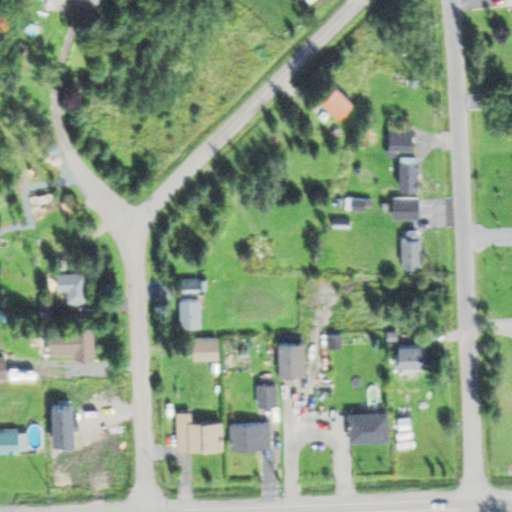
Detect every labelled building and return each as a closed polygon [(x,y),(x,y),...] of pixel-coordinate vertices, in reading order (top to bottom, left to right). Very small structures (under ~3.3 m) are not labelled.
[(342,118),(354,105),(339,90),(327,103),(342,118)] [(395,151),(417,148),(415,128),(393,130),(395,151)] [(420,189),(420,158),(402,158),(402,189),(420,189)] [(421,199),(398,199),(398,218),(420,218),(421,199)] [(407,266),(423,266),(423,233),(407,233),(407,266)] [(71,305),(89,305),(89,273),(56,273),(56,291),(71,291),(71,305)] [(206,291),(205,281),(189,283),(190,293),(206,291)] [(65,300),(48,304),(50,315),(67,311),(65,300)] [(187,300),(187,325),(207,325),(207,300),(187,300)] [(81,351),(81,357),(102,356),(101,326),(55,328),(56,352),(81,351)] [(223,357),(223,338),(199,338),(199,357),(223,357)] [(314,340),(289,340),(289,372),(314,372),(314,340)] [(430,344),(402,344),(402,367),(430,367),(430,344)] [(0,376),(14,376),(14,357),(0,356),(0,376)] [(284,384),(266,384),(266,404),(284,404),(284,384)] [(396,437),(396,410),(357,410),(357,437),(396,437)] [(194,414),(180,414),(180,448),(226,448),(226,422),(194,422),(194,414)] [(276,422),(236,424),(237,448),(278,446),(276,422)] [(0,431),(0,452),(36,453),(36,432),(0,431)]
